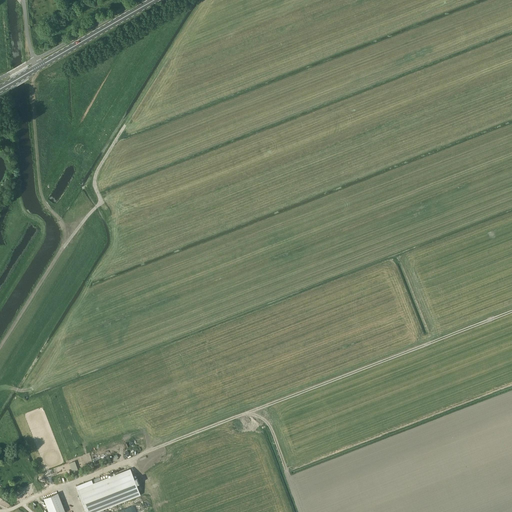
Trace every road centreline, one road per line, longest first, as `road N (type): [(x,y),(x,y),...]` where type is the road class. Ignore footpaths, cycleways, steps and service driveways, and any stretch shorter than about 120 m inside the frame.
road 1 (track): [(129,459),(511,311)]
road 2 (track): [(0,346),(73,234)]
road 3 (secondary): [(38,66),(154,0)]
road 4 (track): [(73,234),(101,201),(95,173),(125,124)]
